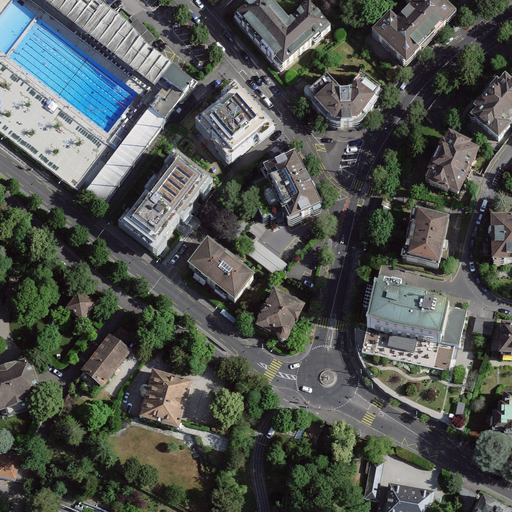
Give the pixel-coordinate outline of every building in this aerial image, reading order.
[(43,0),(87,33),(107,6),(99,0),(43,0)] [(263,0),(260,0),(237,21),(284,74),(325,37),(306,15),(290,29),(263,0)] [(455,17),(436,0),(409,0),(407,3),(414,10),(397,27),(390,20),(374,37),(406,68),(455,17)] [(134,25),(107,6),(87,33),(158,88),(166,78),(178,87),(168,101),(163,97),(153,111),(150,109),(83,197),(100,210),(198,82),(187,74),(153,47),(143,36),(134,25)] [(340,94),(328,80),(309,96),(315,104),(312,108),(331,127),(333,128),(338,129),(357,129),(361,128),(365,125),(380,105),(375,101),(381,92),(362,79),(353,93),(340,94)] [(511,88),(504,81),(498,88),(496,86),(472,114),(474,116),(468,123),(497,147),(511,131),(508,128),(511,123),(511,88)] [(267,129),(236,93),(197,126),(229,163),(267,129)] [(460,195),(482,149),(472,144),(473,142),(450,131),(426,181),(450,193),(451,190),(460,195)] [(214,180),(177,151),(119,226),(156,254),(214,180)] [(296,159),(266,173),(292,226),(321,212),(296,159)] [(511,218),(494,218),(495,264),(511,263),(511,218)] [(439,275),(449,228),(417,221),(414,234),(412,233),(407,254),(410,254),(407,268),(439,275)] [(288,265),(260,242),(250,255),(278,277),(288,265)] [(255,280),(208,244),(189,268),(236,305),(255,280)] [(362,288),(366,271),(361,270),(357,287),(362,288)] [(381,285),(401,288),(402,280),(382,278),(381,285)] [(86,327),(101,306),(79,290),(65,311),(86,327)] [(368,330),(460,351),(468,314),(376,294),(368,330)] [(302,309),(276,296),(258,329),(277,338),(278,341),(281,343),(284,344),(287,343),(290,341),(290,338),(289,334),(302,309)] [(237,319),(223,309),(220,313),(234,323),(237,319)] [(494,338),(498,321),(478,317),(475,334),(494,338)] [(511,325),(503,325),(501,356),(511,357),(511,325)] [(84,371),(102,386),(131,351),(126,347),(135,337),(121,326),(84,371)] [(0,408),(39,395),(27,362),(0,371),(0,408)] [(179,430),(193,382),(154,371),(148,388),(146,387),(143,388),(141,390),(141,393),(143,396),(146,396),(139,418),(179,430)] [(511,397),(504,398),(503,407),(499,407),(499,418),(495,418),(495,434),(506,434),(505,438),(511,438),(511,397)] [(20,458),(1,454),(0,459),(0,478),(15,482),(20,458)] [(366,501),(379,503),(385,465),(372,463),(366,501)] [(432,511),(436,495),(389,486),(384,511),(432,511)] [(510,511),(483,498),(475,511),(510,511)]
